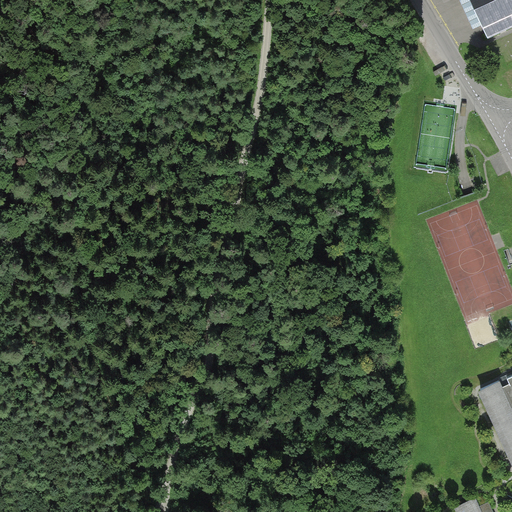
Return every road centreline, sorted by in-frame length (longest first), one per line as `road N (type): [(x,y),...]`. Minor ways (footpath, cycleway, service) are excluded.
road 1 (track): [(270,0),(261,93),(211,356),(157,511)]
road 2 (residential): [(500,117),(477,96),(419,0)]
